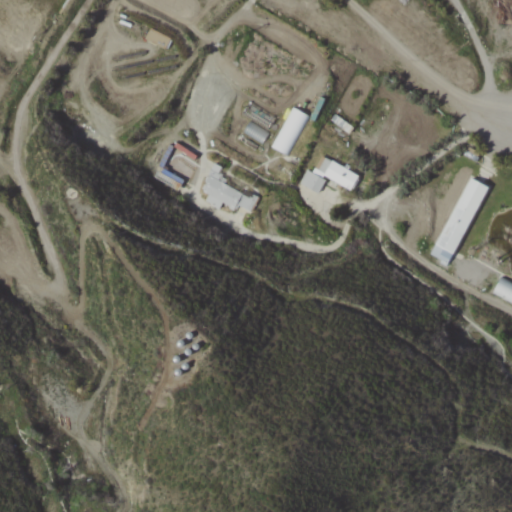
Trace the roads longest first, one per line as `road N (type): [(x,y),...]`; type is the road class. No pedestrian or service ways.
road 1 (track): [(253,0),(216,52),(200,101),(211,151),(206,198),(244,228),(325,247),(341,243),(361,210),(387,205)]
road 2 (track): [(466,14),(501,106),(404,184),(387,205),(387,223),(426,262),(511,312)]
road 3 (track): [(482,123),(321,0)]
